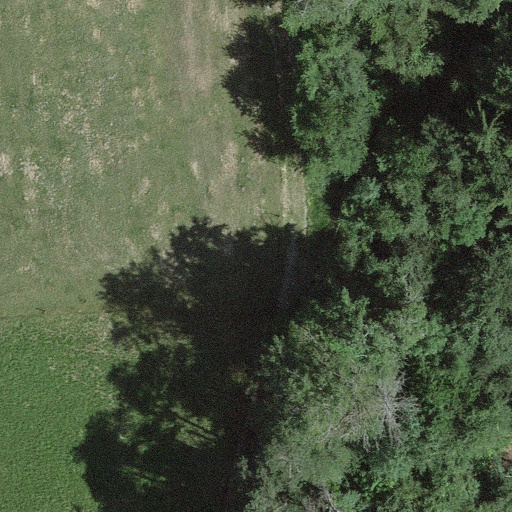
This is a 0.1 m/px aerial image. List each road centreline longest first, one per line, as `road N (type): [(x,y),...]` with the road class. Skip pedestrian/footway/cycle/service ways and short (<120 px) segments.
road 1 (track): [(510,0),(298,251),(238,511)]
road 2 (track): [(276,0),(298,251)]
